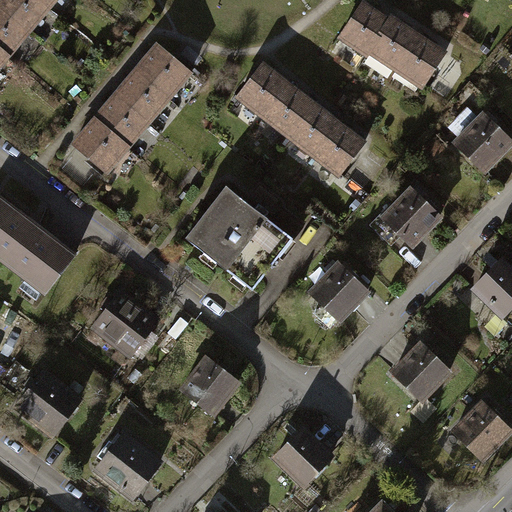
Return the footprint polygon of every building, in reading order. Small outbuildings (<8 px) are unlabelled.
[(0,0),(0,9),(27,32),(47,8),(37,0),(0,0)] [(367,54),(369,51),(388,21),(360,3),(339,36),(367,54)] [(0,9),(0,51),(6,57),(27,32),(0,9)] [(369,51),(395,68),(416,35),(390,18),(388,21),(369,51)] [(444,53),(416,35),(395,68),(423,86),(444,53)] [(157,46),(136,71),(167,97),(188,72),(157,46)] [(238,96),(263,116),(287,85),(262,65),(238,96)] [(146,122),(167,97),(136,71),(115,96),(146,122)] [(312,104),(287,85),(263,116),(287,135),(312,104)] [(115,96),(93,122),(124,148),(146,122),(115,96)] [(287,135),(313,154),(337,123),(312,104),(287,135)] [(483,117),(458,143),(484,169),(510,143),(483,117)] [(104,171),(124,148),(93,122),(73,145),(104,171)] [(363,144),(337,123),(313,154),(339,175),(363,144)] [(415,184),(383,217),(401,235),(412,245),(439,218),(420,199),(425,194),(415,184)] [(249,290),(291,238),(264,217),(226,186),(184,238),(249,290)] [(73,255),(0,198),(0,256),(44,291),(73,255)] [(273,205),(264,217),(291,238),(300,226),(273,205)] [(390,245),(401,235),(383,217),(379,214),(369,224),(390,245)] [(511,269),(502,260),(475,287),(502,315),(511,305),(511,269)] [(338,264),(312,291),(339,319),(366,292),(338,264)] [(156,319),(121,292),(112,302),(106,297),(99,306),(106,311),(93,327),(128,354),(156,319)] [(421,344),(393,371),(421,399),(449,372),(421,344)] [(210,361),(206,358),(183,388),(214,412),(238,382),(218,366),(222,361),(215,356),(210,361)] [(79,398),(44,371),(16,407),(51,434),(79,398)] [(480,402),(453,430),(483,459),(510,431),(480,402)] [(330,456),(302,429),(275,456),(303,483),(330,456)] [(157,460),(121,433),(95,469),(131,495),(157,460)] [(390,511),(382,503),(373,511),(390,511)]
